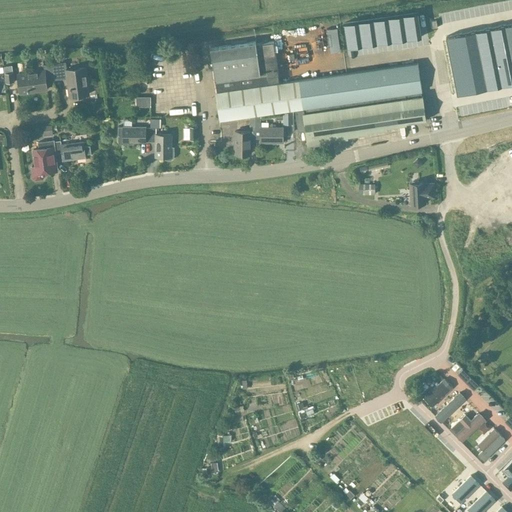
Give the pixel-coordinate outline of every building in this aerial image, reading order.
[(416,15),(343,27),(347,52),(420,41),(416,15)] [(511,23),(446,36),(457,94),(511,83),(511,23)] [(330,51),(340,50),(338,27),(328,28),(330,51)] [(211,48),(215,79),(217,92),(279,83),(274,41),(256,43),(255,41),(211,48)] [(66,62),(52,64),(54,80),(67,78),(69,96),(89,94),(85,67),(67,70),(66,62)] [(417,63),(301,80),(304,108),(304,114),(423,96),(422,96),(421,96),(421,91),(417,63)] [(44,70),(18,73),(20,93),(47,90),(46,81),(54,80),(52,64),(43,65),(44,70)] [(13,72),(5,73),(6,83),(15,81),(13,72)] [(279,83),(217,92),(221,119),(295,109),(304,108),(301,80),(279,83)] [(110,97),(111,105),(122,104),(122,96),(110,97)] [(426,119),(423,96),(304,114),(306,128),(305,128),(308,145),(328,142),(328,140),(348,137),(347,136),(367,133),(367,131),(387,128),(387,126),(406,124),(406,122),(426,119)] [(298,129),(305,128),(306,128),(304,114),(304,108),(295,109),(298,129)] [(293,124),(294,112),(284,112),(284,124),(293,124)] [(283,127),(261,127),(261,116),(255,117),(255,139),(260,139),(260,142),(282,142),(283,127)] [(235,154),(250,154),(250,139),(255,139),(255,117),(250,118),(250,131),(235,131),(235,154)] [(151,118),(150,127),(159,127),(159,119),(153,118),(151,118)] [(52,125),(42,126),(43,136),(53,135),(52,125)] [(145,142),(150,142),(151,127),(145,127),(118,126),(118,142),(120,144),(127,144),(129,142),(145,142)] [(151,127),(150,142),(156,142),(155,157),(163,156),(166,159),(171,159),(174,157),(174,150),(171,150),(171,134),(156,134),(156,127),(151,127)] [(36,166),(31,167),(33,178),(36,180),(42,179),(44,176),(44,173),(52,172),(58,171),(56,153),(55,146),(54,141),(54,140),(38,142),(39,148),(33,149),(36,166)] [(61,140),(54,141),(55,146),(56,153),(62,152),(63,160),(85,157),(85,154),(91,153),(90,145),(84,146),(84,142),(61,144),(61,140)] [(387,162),(369,166),(370,170),(388,166),(387,162)] [(511,176),(503,184),(511,195),(511,176)] [(410,183),(411,204),(425,203),(425,197),(434,196),(433,183),(424,184),(424,182),(418,183),(418,181),(412,181),(412,183),(410,183)] [(359,194),(375,194),(375,183),(359,183),(359,194)] [(489,194),(477,202),(492,223),(504,215),(489,194)] [(466,209),(454,217),(466,235),(478,227),(466,209)] [(497,255),(480,266),(486,275),(503,264),(497,255)] [(462,369),(457,374),(474,390),(479,385),(462,369)] [(454,387),(445,377),(424,396),(433,406),(454,387)] [(462,391),(436,414),(443,421),(468,397),(462,391)] [(466,425),(457,432),(463,439),(487,418),(481,411),(472,418),(467,412),(460,418),(466,425)] [(478,442),(484,448),(500,432),(494,426),(478,442)] [(414,428),(397,442),(405,451),(422,437),(414,428)] [(432,447),(413,462),(421,472),(439,456),(432,447)] [(317,454),(313,458),(317,463),(322,458),(317,454)] [(447,463),(429,480),(437,489),(456,472),(447,463)] [(336,482),(339,479),(334,473),(330,477),(336,482)] [(377,499),(382,504),(409,480),(404,475),(377,499)] [(244,477),(242,483),(248,486),(251,480),(244,477)] [(465,477),(443,498),(452,508),(475,487),(465,477)] [(349,490),(346,493),(351,499),(354,495),(349,490)] [(484,494),(465,511),(484,511),(493,503),(484,494)] [(361,506),(364,502),(359,497),(355,501),(361,506)] [(278,500),(273,505),(280,511),(286,507),(278,500)]
